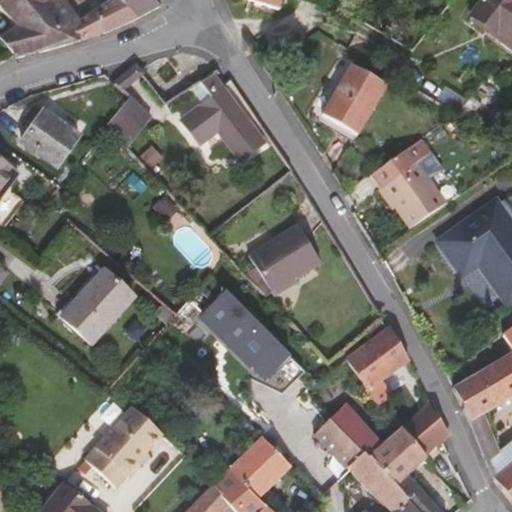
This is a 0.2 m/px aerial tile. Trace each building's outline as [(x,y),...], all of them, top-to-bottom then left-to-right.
[(0,36),(0,40),(14,56),(16,58),(55,48),(70,43),(36,0),(2,0),(0,2),(0,8),(15,25),(17,27),(11,30),(0,36)] [(36,0),(70,43),(106,32),(136,19),(159,7),(152,0),(111,0),(79,22),(61,0),(36,0)] [(252,0),(252,2),(278,10),(280,0),(252,0)] [(511,0),(479,0),(469,14),(498,35),(495,39),(511,51),(511,0)] [(387,86),(349,64),(321,116),(358,137),(387,86)] [(211,99),(202,106),(181,121),(199,145),(217,133),(239,162),(264,143),(212,75),(199,84),(211,99)] [(190,90),(202,106),(211,99),(199,84),(190,90)] [(150,117),(131,99),(106,129),(125,149),(150,117)] [(80,137),(42,110),(19,143),(57,170),(80,137)] [(420,138),(371,172),(411,228),(447,203),(418,162),(430,153),(420,138)] [(0,199),(17,176),(0,162),(0,199)] [(165,197),(152,208),(166,223),(179,211),(165,197)] [(511,222),(496,200),(488,205),(511,239),(511,222)] [(511,239),(488,205),(436,242),(461,279),(478,267),(506,307),(511,302),(511,239)] [(257,272),(246,278),(265,298),(320,264),(296,226),(247,256),(257,272)] [(134,298),(103,270),(59,319),(89,347),(134,298)] [(293,360),(226,293),(201,317),(254,371),(256,369),(270,383),(293,360)] [(380,382),(409,362),(390,328),(388,329),(345,362),(378,405),(380,404),(391,397),(380,382)] [(482,455),(486,463),(499,454),(498,451),(483,415),(511,397),(511,344),(509,347),(511,352),(462,382),(452,388),(469,423),(482,455)] [(436,449),(443,442),(450,435),(428,402),(401,430),(423,459),(434,447),(436,449)] [(362,457),(413,511),(438,511),(407,476),(425,460),(423,459),(401,430),(400,429),(381,445),(346,404),(329,421),(337,430),(362,457)] [(117,489),(165,442),(135,412),(87,460),(117,489)] [(348,471),(362,457),(337,430),(322,444),(348,471)] [(261,439),(229,470),(258,500),(290,467),(261,439)] [(486,463),(493,479),(511,463),(511,440),(498,451),(499,454),(486,463)] [(386,511),(413,511),(362,457),(348,471),(386,511)] [(511,463),(493,479),(511,503),(511,463)] [(187,511),(224,511),(228,508),(232,511),(270,511),(266,507),(258,500),(229,470),(211,487),(187,511)] [(96,511),(91,508),(62,485),(40,511),(96,511)]
